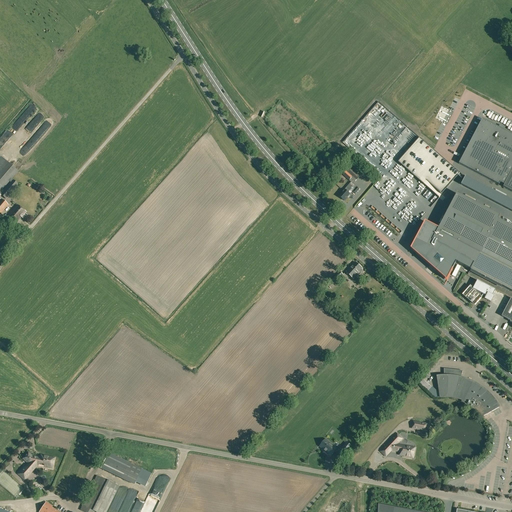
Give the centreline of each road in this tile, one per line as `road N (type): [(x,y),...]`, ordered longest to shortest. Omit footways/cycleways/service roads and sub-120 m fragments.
road 1 (unclassified): [(511,390),(268,176),(147,0)]
road 2 (primary): [(511,375),(297,184),(243,123),(161,0)]
road 3 (unclassified): [(405,488),(0,413)]
